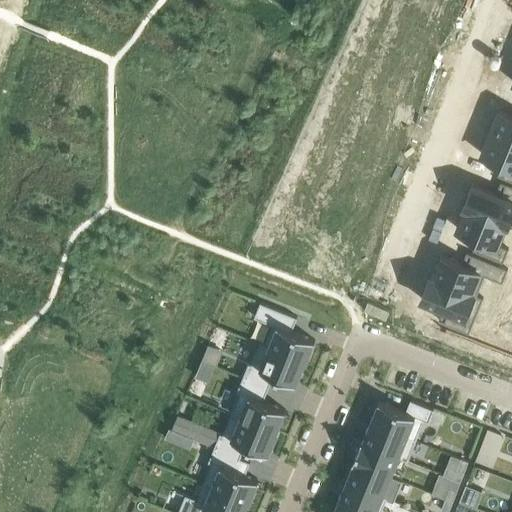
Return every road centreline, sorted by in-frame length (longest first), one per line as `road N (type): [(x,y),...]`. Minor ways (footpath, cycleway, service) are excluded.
road 1 (residential): [(496,0),(361,340)]
road 2 (residential): [(289,511),(361,340)]
road 3 (residential): [(361,340),(511,396)]
